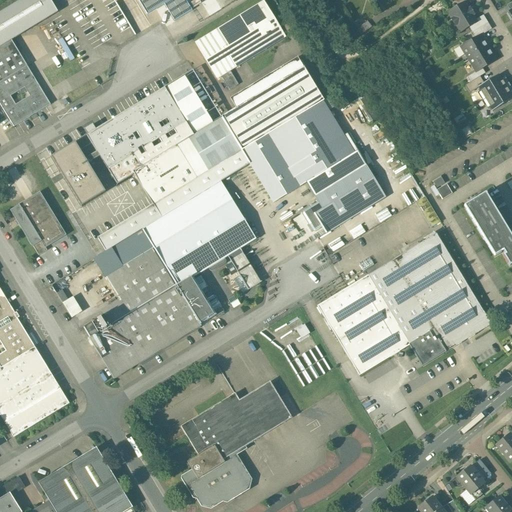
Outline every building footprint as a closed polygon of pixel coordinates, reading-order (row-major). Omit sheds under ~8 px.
[(49,0),(20,0),(0,12),(0,45),(11,39),(11,40),(57,12),(49,0)] [(138,0),(147,14),(164,4),(174,21),(192,10),(185,0),(138,0)] [(198,0),(193,0),(188,4),(191,9),(201,3),(198,0)] [(264,1),(195,43),(216,78),(220,75),(229,70),(285,36),(264,1)] [(464,3),(448,12),(452,19),(451,19),(455,25),(456,24),(460,31),(468,26),(474,23),(476,22),(472,15),(473,14),(469,8),(468,9),(464,3)] [(358,19),(352,22),(359,35),(372,27),(368,20),(361,24),(358,19)] [(474,23),(468,26),(472,32),(477,29),(477,28),(474,23)] [(477,29),(472,32),(476,38),(480,35),(477,29)] [(476,38),(461,47),(468,59),(488,48),(480,35),(476,38)] [(0,45),(0,104),(13,126),(50,104),(11,40),(11,39),(0,45)] [(488,48),(468,59),(475,71),(481,68),(495,60),(488,48)] [(297,57),(230,98),(236,108),(221,117),(242,151),(268,135),(322,101),(324,100),(297,57)] [(475,71),(466,77),(469,82),(479,76),(485,73),(481,68),(475,71)] [(192,70),(164,87),(185,122),(213,168),(242,151),(221,117),(192,70)] [(238,84),(229,70),(220,75),(229,90),(238,84)] [(483,83),(478,86),(478,87),(480,91),(478,92),(484,103),(511,87),(505,78),(502,80),(499,74),(483,83)] [(478,86),(483,83),(479,76),(469,82),(464,85),(469,93),(478,87),(478,86)] [(164,87),(86,135),(99,156),(108,170),(185,122),(164,87)] [(511,88),(511,87),(484,103),(487,107),(489,106),(492,111),(511,98),(511,97),(509,93),(511,90),(511,88)] [(337,102),(329,96),(325,101),(332,108),(337,102)] [(322,101),(268,135),(299,186),(300,186),(354,153),(322,101)] [(185,122),(108,170),(116,184),(133,174),(136,179),(137,179),(152,204),(153,205),(208,171),(213,168),(185,122)] [(99,156),(86,135),(50,156),(81,207),(105,192),(88,163),(99,156)] [(242,151),(249,164),(273,202),(300,186),(299,186),(268,135),(242,151)] [(208,171),(208,172),(215,184),(220,182),(249,164),(242,151),(213,168),(208,171)] [(366,152),(360,154),(363,164),(369,162),(366,152)] [(365,164),(316,195),(315,198),(317,202),(322,209),(313,214),(321,226),(325,233),(385,196),(365,164)] [(208,171),(153,205),(161,218),(216,185),(215,184),(208,172),(208,171)] [(452,179),(436,188),(440,195),(442,198),(457,189),(452,179)] [(246,224),(220,182),(215,184),(216,185),(161,218),(142,229),(154,249),(215,212),(229,235),(246,224)] [(440,195),(436,188),(433,183),(428,187),(435,198),(440,195)] [(39,191),(18,204),(19,206),(11,210),(38,255),(47,250),(45,247),(66,235),(39,191)] [(511,238),(484,192),(462,205),(494,256),(503,251),(504,254),(502,255),(509,267),(511,264),(511,238)] [(423,195),(413,202),(429,227),(439,221),(423,195)] [(317,202),(303,211),(302,213),(313,230),(315,230),(321,226),(313,214),(322,209),(317,202)] [(152,204),(97,238),(105,251),(97,256),(97,257),(142,229),(161,218),(153,205),(152,204)] [(154,249),(122,269),(144,305),(192,276),(207,267),(210,271),(212,271),(225,263),(225,261),(223,257),(227,255),(237,249),(238,248),(229,235),(215,212),(154,249)] [(246,224),(229,235),(238,248),(255,238),(246,224)] [(121,304),(103,315),(110,326),(144,305),(122,269),(154,249),(142,229),(94,259),(121,304)] [(482,310),(434,233),(366,274),(408,342),(431,329),(437,337),(482,310)] [(332,249),(343,243),(339,237),(328,242),(332,249)] [(237,249),(227,255),(231,263),(237,271),(237,272),(238,275),(239,275),(244,284),(245,285),(248,290),(252,287),(258,284),(237,249)] [(237,271),(231,263),(227,265),(227,267),(229,272),(229,274),(231,275),(237,271)] [(357,374),(408,342),(366,274),(315,305),(357,374)] [(239,275),(233,279),(238,288),(244,284),(239,275)] [(144,305),(110,326),(103,315),(90,324),(96,334),(90,338),(113,377),(138,363),(139,365),(200,327),(199,325),(215,316),(215,317),(218,317),(224,314),(224,311),(222,308),(220,308),(216,301),(216,298),(213,296),(210,291),(203,295),(201,290),(207,286),(201,276),(194,280),(192,276),(144,305)] [(248,290),(245,285),(243,287),(243,290),(244,292),(246,294),(248,295),(251,294),(252,292),(253,290),(252,287),(248,290)] [(0,308),(9,303),(0,288),(0,308)] [(56,291),(60,300),(66,297),(61,288),(56,291)] [(72,295),(60,300),(68,317),(80,311),(72,295)] [(14,320),(12,316),(15,314),(9,303),(0,308),(0,309),(0,341),(6,351),(0,354),(0,366),(1,368),(35,347),(17,318),(14,320)] [(437,337),(445,352),(490,323),(482,310),(437,337)] [(300,337),(309,332),(303,323),(294,328),(300,337)] [(96,334),(90,324),(83,328),(90,338),(96,334)] [(431,329),(408,342),(421,365),(445,352),(437,337),(431,329)] [(35,347),(1,368),(0,366),(0,414),(13,437),(69,403),(35,347)] [(239,401),(235,393),(180,427),(198,455),(214,446),(223,460),(230,456),(285,422),(263,386),(239,401)] [(511,437),(509,434),(495,445),(510,463),(511,460),(511,437)] [(198,455),(190,460),(195,468),(199,475),(223,460),(214,446),(198,455)] [(96,447),(37,482),(49,501),(55,511),(123,511),(131,507),(96,447)] [(223,460),(199,475),(195,468),(184,475),(184,478),(194,495),(198,496),(203,504),(210,506),(224,498),(228,499),(247,487),(249,480),(239,464),(234,462),(230,456),(223,460)] [(482,480),(490,474),(479,458),(471,464),(482,480)] [(469,466),(456,477),(470,495),(478,489),(484,484),(469,466)] [(18,477),(2,486),(7,494),(9,493),(11,496),(25,487),(18,477)] [(478,489),(470,495),(475,500),(482,494),(478,489)] [(7,494),(0,498),(0,511),(20,511),(11,496),(9,493),(7,494)] [(499,495),(484,508),(487,511),(508,511),(511,510),(506,504),(505,505),(503,503),(504,502),(499,495)] [(443,511),(431,497),(418,508),(421,511),(443,511)] [(55,511),(49,501),(30,511),(55,511)] [(459,511),(452,501),(447,504),(451,511),(459,511)]
